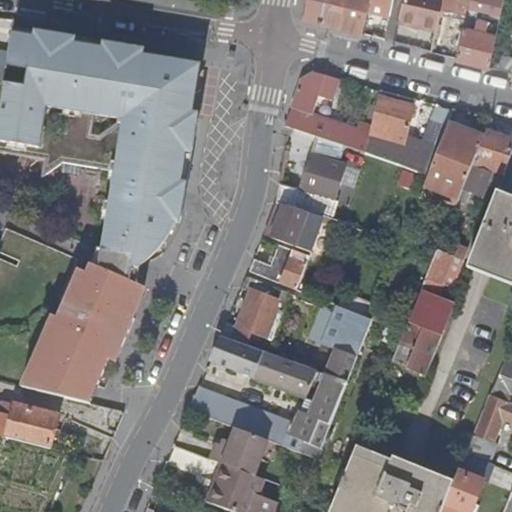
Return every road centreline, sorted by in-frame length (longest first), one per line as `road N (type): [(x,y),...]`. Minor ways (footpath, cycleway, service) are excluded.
road 1 (residential): [(112,511),(258,168),(273,38)]
road 2 (residential): [(511,99),(273,38)]
road 3 (residential): [(31,0),(273,38)]
